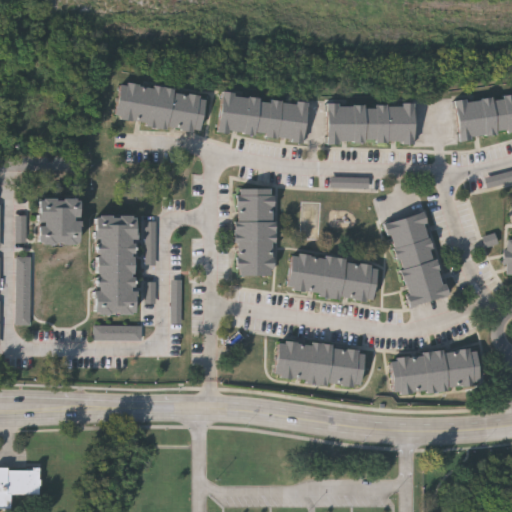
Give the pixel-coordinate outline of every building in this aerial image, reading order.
[(113,118),(119,80),(204,93),(198,131),(113,118)] [(303,139),(217,131),(220,92),(306,99),(303,139)] [(454,99),(511,92),(511,131),(458,138),(454,99)] [(413,102),(413,142),(326,141),(326,102),(413,102)] [(511,170),(486,178),(488,189),(511,182),(511,170)] [(370,178),(331,177),(331,188),(369,189),(370,178)] [(235,275),(235,187),(273,187),(273,275),(235,275)] [(80,220),(79,220),(80,200),(39,198),(38,224),(39,225),(38,244),(79,245),(80,220)] [(447,295),(408,306),(385,221),(423,211),(447,295)] [(27,215),(16,216),(16,244),(27,243),(27,215)] [(135,316),(136,291),(132,291),(134,240),(135,240),(136,217),(96,215),(95,240),(98,240),(96,291),(94,291),(94,314),(135,316)] [(146,266),(156,266),(157,222),(146,222),(146,266)] [(372,301),(287,291),(291,253),(377,263),(372,301)] [(31,326),(32,257),(16,257),(16,326),(31,326)] [(171,324),(182,324),(183,280),(172,280),(171,324)] [(143,341),(143,326),(94,326),(94,341),(143,341)] [(359,388),(274,377),(279,339),(365,350),(359,388)] [(480,385),(394,394),(390,356),(476,347),(480,385)] [(40,494),(40,469),(0,469),(0,509),(12,509),(12,495),(40,494)]
